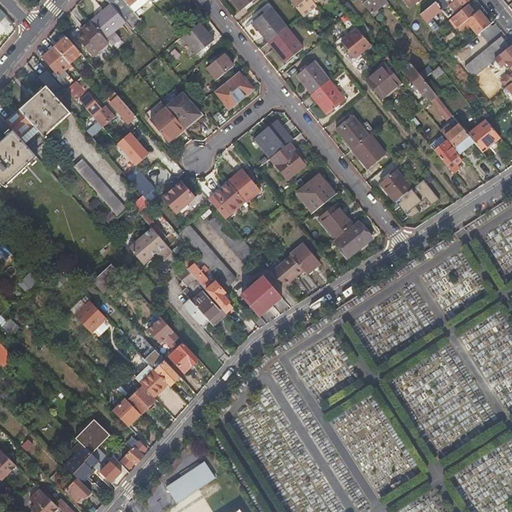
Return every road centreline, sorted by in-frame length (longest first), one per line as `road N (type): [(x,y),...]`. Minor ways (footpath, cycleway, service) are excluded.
road 1 (residential): [(112,511),(262,341),(408,248)]
road 2 (residential): [(279,90),(408,248)]
road 3 (residential): [(408,248),(511,178)]
